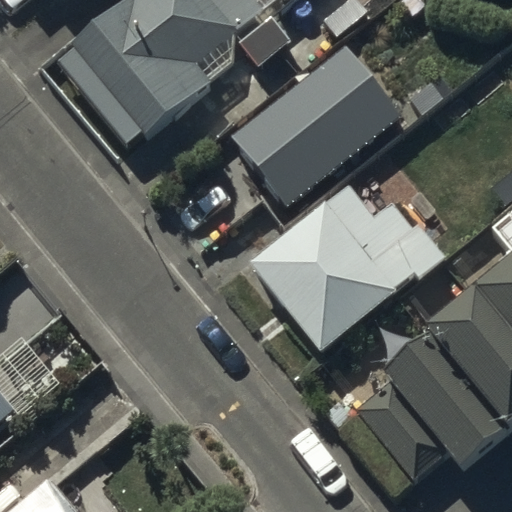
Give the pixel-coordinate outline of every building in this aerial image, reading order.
[(135,0),(40,74),(116,171),(216,93),(201,74),(239,43),(236,40),(261,21),(244,0),(135,0)] [(350,61),(236,148),(289,217),(403,130),(350,61)] [(350,197),(253,279),(324,364),(440,268),(394,213),(376,228),(350,197)] [(386,396),(357,419),(414,491),(447,466),(460,482),(506,447),(509,451),(511,449),(511,284),(379,388),(386,396)] [(0,427),(9,419),(0,408),(0,427)] [(63,511),(53,500),(38,511),(63,511)]
